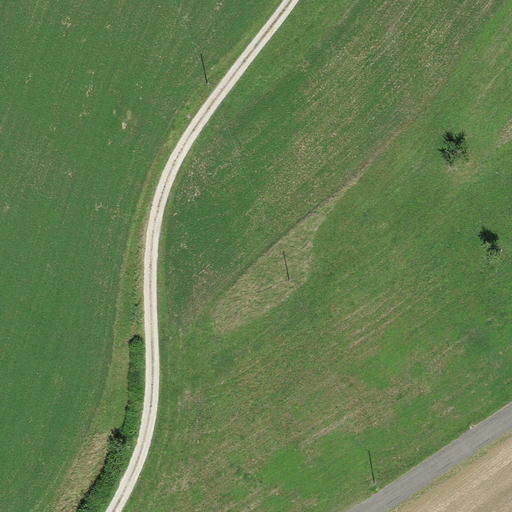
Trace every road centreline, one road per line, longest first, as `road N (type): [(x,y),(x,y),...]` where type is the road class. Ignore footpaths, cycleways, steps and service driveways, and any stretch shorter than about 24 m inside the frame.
road 1 (track): [(110,511),(141,440),(150,383),(153,209),(193,125),(281,0)]
road 2 (unclassified): [(366,511),(511,414)]
